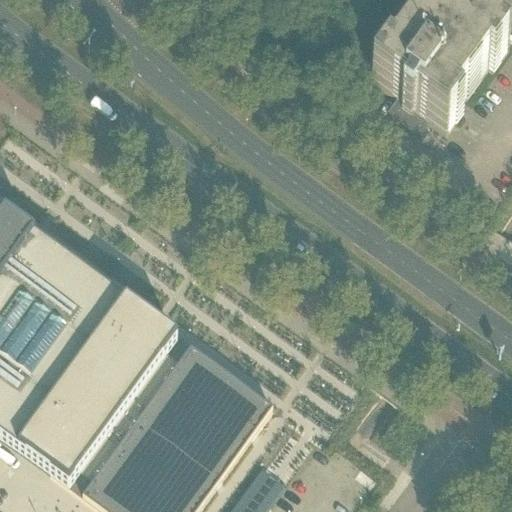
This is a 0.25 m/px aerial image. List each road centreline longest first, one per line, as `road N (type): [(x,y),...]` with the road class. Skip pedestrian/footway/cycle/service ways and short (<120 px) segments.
road 1 (primary): [(0,23),(511,397)]
road 2 (primary): [(511,344),(214,125),(88,13)]
road 3 (unclassified): [(511,285),(179,32),(135,11),(88,13)]
road 4 (unclassified): [(262,281),(467,425)]
